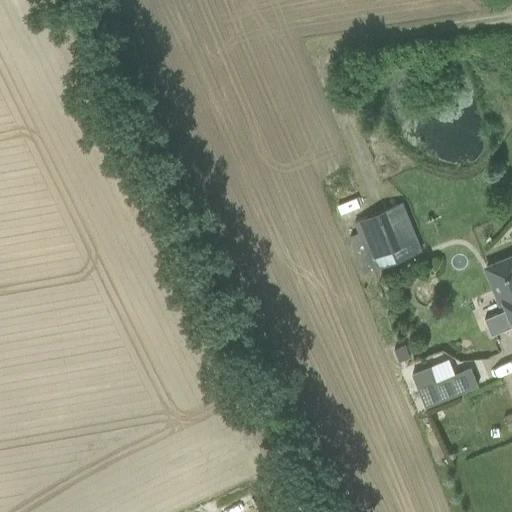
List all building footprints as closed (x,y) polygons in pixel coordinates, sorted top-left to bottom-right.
[(350,237),(365,272),(421,249),(403,205),(357,224),(360,232),(350,237)] [(509,308),(485,318),(492,335),(511,326),(511,255),(499,261),(485,267),(500,305),(507,302),(509,308)] [(400,361),(410,357),(405,346),(395,350),(400,361)] [(430,366),(412,374),(425,407),(478,385),(471,367),(455,373),(436,381),(430,366)] [(511,412),(503,416),(509,430),(511,428),(511,412)]
